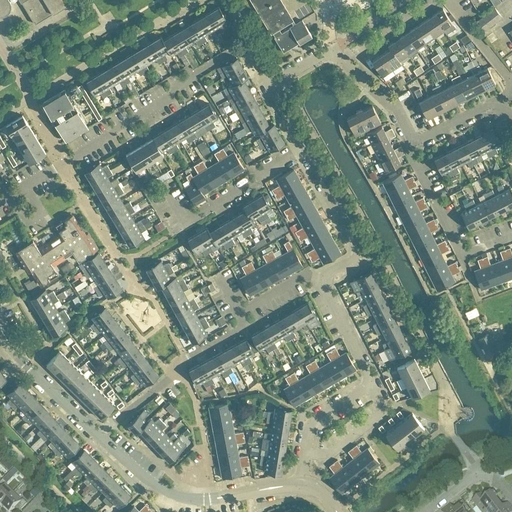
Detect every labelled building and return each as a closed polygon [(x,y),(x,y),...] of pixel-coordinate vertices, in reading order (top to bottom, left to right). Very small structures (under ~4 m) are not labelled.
[(0,0),(0,14),(1,14),(2,14),(4,13),(6,12),(7,11),(8,10),(10,8),(10,7),(11,6),(11,3),(11,2),(10,0),(20,0),(35,24),(73,0),(0,0)] [(289,14),(280,0),(255,0),(252,2),(271,33),(273,32),(279,28),(276,22),(289,14)] [(484,30),(503,17),(495,6),(477,20),(484,30)] [(227,21),(219,7),(209,13),(221,32),(225,29),(222,24),(227,21)] [(455,27),(453,24),(443,8),(433,15),(443,30),(446,34),(455,27)] [(221,32),(209,13),(200,18),(208,32),(213,29),(217,34),(221,32)] [(443,30),(433,15),(424,21),(434,36),(443,30)] [(208,32),(200,18),(191,24),(202,43),(207,40),(203,35),(208,32)] [(299,44),(312,36),(302,20),(288,28),(297,44),(299,43),(299,44)] [(434,36),(424,21),(415,27),(425,42),(434,36)] [(202,43),(191,24),(182,29),(190,43),(195,40),(198,45),(202,43)] [(425,42),(415,27),(406,33),(416,48),(425,42)] [(297,44),(288,28),(275,36),(274,37),(283,52),(288,50),(297,44)] [(185,46),(190,43),(182,29),(172,35),(184,54),(188,51),(185,46)] [(416,48),(406,33),(397,39),(407,54),(416,48)] [(172,35),(163,40),(161,36),(171,54),(176,51),(180,57),(184,54),(172,35)] [(164,53),(169,50),(171,54),(161,36),(151,42),(163,61),(167,58),(164,53)] [(407,54),(397,39),(388,45),(401,63),(399,59),(407,54)] [(470,40),(465,44),(469,49),(474,45),(470,40)] [(163,61),(151,42),(142,48),(150,61),(155,58),(159,64),(163,61)] [(401,63),(388,45),(390,48),(382,54),(392,69),(401,63)] [(150,61),(142,48),(133,53),(144,72),(149,70),(146,64),(150,61)] [(144,72),(133,53),(124,59),(132,72),(137,69),(140,75),(144,72)] [(184,54),(180,57),(185,66),(190,63),(184,54)] [(392,69),(382,54),(372,60),(382,75),(392,69)] [(242,67),(236,57),(222,65),(225,70),(220,73),(222,78),(242,67)] [(132,72),(124,59),(114,64),(126,83),(130,81),(127,76),(132,72)] [(126,83),(114,64),(105,70),(114,84),(118,81),(122,86),(126,83)] [(495,83),(487,67),(481,70),(478,65),(474,67),(485,89),(495,83)] [(243,79),(247,77),(242,67),(222,78),(225,82),(230,79),(233,84),(243,79)] [(485,89),(474,67),(470,69),(473,74),(468,77),(476,93),(485,89)] [(114,84),(105,70),(96,76),(108,95),(112,92),(109,87),(114,84)] [(476,93),(468,77),(462,80),(459,75),(455,77),(466,98),(476,93)] [(108,95),(96,76),(86,81),(95,95),(100,92),(103,97),(108,95)] [(466,98),(455,77),(451,79),(454,84),(448,87),(456,103),(466,98)] [(248,88),(243,79),(233,84),(229,86),(229,87),(223,90),(226,94),(231,91),(234,96),(248,88)] [(404,87),(402,85),(399,79),(395,82),(400,90),(404,87)] [(215,90),(211,84),(206,87),(209,94),(215,90)] [(456,103),(448,87),(443,90),(440,84),(436,86),(447,108),(456,103)] [(447,108),(436,86),(432,88),(435,94),(429,97),(437,113),(447,108)] [(253,98),(248,88),(234,96),(237,101),(232,104),(234,108),(253,98)] [(437,113),(429,97),(423,99),(421,94),(422,94),(419,88),(413,91),(427,118),(437,113)] [(43,102),(66,141),(88,127),(68,96),(71,94),(72,95),(75,92),(73,89),(70,91),(68,89),(65,91),(64,89),(43,102)] [(132,94),(123,99),(125,102),(134,97),(132,94)] [(245,115),(259,107),(253,98),(234,108),(236,113),(242,110),(245,115)] [(217,117),(209,103),(199,109),(211,128),(215,126),(212,120),(217,117)] [(381,121),(372,105),(362,110),(361,108),(356,111),(357,113),(347,118),(355,134),(365,129),(374,125),(381,121)] [(264,117),(259,107),(245,115),(247,120),(242,123),(244,127),(264,117)] [(211,128),(199,109),(190,115),(199,129),(203,126),(207,131),(211,128)] [(7,138),(12,135),(28,125),(23,115),(1,128),(7,138)] [(199,129),(190,115),(181,120),(193,139),(197,137),(194,132),(199,129)] [(259,132),(269,126),(264,117),(244,127),(247,132),(252,129),(255,134),(259,132)] [(193,139),(181,120),(172,126),(180,140),(185,137),(188,142),(193,139)] [(279,133),(273,123),(269,126),(259,132),(262,137),(257,139),(259,144),(279,133)] [(34,134),(28,125),(12,135),(17,144),(34,134)] [(371,143),(393,131),(392,128),(384,131),(381,125),(375,128),(374,125),(365,129),(367,133),(366,133),(371,143)] [(180,140),(172,126),(163,132),(174,151),(178,148),(175,143),(180,140)] [(500,144),(493,130),(483,135),(493,155),(497,152),(494,147),(500,144)] [(391,144),(388,139),(395,135),(393,131),(371,143),(375,152),(391,144)] [(174,151),(163,132),(153,137),(161,151),(167,148),(170,153),(174,151)] [(270,151),(284,143),(279,133),(259,144),(262,148),(267,145),(270,151)] [(40,143),(34,134),(17,144),(23,153),(40,143)] [(493,155),(483,135),(473,139),(480,154),(485,151),(488,157),(493,155)] [(161,151),(153,137),(153,138),(144,143),(154,160),(163,155),(161,151)] [(480,154),(473,139),(463,144),(473,164),(478,162),(475,156),(480,154)] [(204,141),(197,145),(203,155),(210,151),(204,141)] [(45,153),(40,143),(23,153),(28,163),(45,153)] [(135,149),(145,165),(154,160),(144,143),(135,149)] [(380,161),(403,150),(401,146),(394,149),(391,144),(375,152),(380,161)] [(473,164),(463,144),(454,149),(461,163),(466,161),(469,166),(473,164)] [(244,169),(234,152),(228,156),(225,151),(223,148),(219,150),(234,175),(244,169)] [(136,171),(145,165),(135,149),(126,154),(136,171)] [(461,163),(454,149),(444,154),(454,174),(459,172),(456,166),(461,163)] [(234,175),(219,150),(214,153),(219,161),(213,165),(223,181),(234,175)] [(400,163),(397,157),(405,153),(403,150),(380,161),(385,171),(400,163)] [(454,174),(444,154),(434,159),(440,171),(441,173),(447,171),(450,176),(454,174)] [(223,181),(213,165),(207,168),(202,160),(198,163),(213,188),(223,181)] [(90,181),(110,169),(107,165),(102,168),(98,163),(85,171),(90,181)] [(213,188),(198,163),(194,166),(198,173),(193,177),(203,194),(213,188)] [(107,177),(112,174),(110,169),(90,181),(96,190),(110,182),(107,177)] [(274,194),(300,180),(294,169),(276,179),(280,185),(272,189),(274,194)] [(509,172),(503,174),(506,179),(509,180),(511,178),(509,172)] [(203,194),(193,177),(191,173),(186,176),(191,184),(185,187),(195,204),(206,198),(203,194)] [(389,193),(414,180),(412,176),(404,180),(401,173),(383,182),(389,193)] [(125,178),(118,183),(121,188),(128,183),(125,178)] [(288,200),(305,190),(300,180),(274,194),(277,198),(285,194),(288,200)] [(412,195),(408,189),(417,185),(414,180),(389,193),(394,204),(412,195)] [(113,186),(110,182),(96,190),(102,199),(121,188),(118,183),(113,186)] [(511,205),(511,192),(510,188),(505,191),(502,185),(497,188),(500,193),(507,207),(511,205)] [(124,192),(121,188),(102,199),(107,209),(121,200),(118,195),(124,192)] [(286,215),(311,201),(305,190),(288,200),(292,206),(283,210),(286,215)] [(500,193),(495,196),(492,190),(488,192),(498,212),(507,207),(500,193)] [(498,212),(488,192),(483,195),(486,200),(481,203),(488,217),(498,212)] [(271,208),(262,194),(253,200),(264,219),(269,216),(265,211),(271,208)] [(399,215),(425,202),(423,197),(415,201),(412,195),(394,204),(399,215)] [(113,218),(132,206),(129,202),(124,205),(121,200),(107,209),(113,218)] [(246,210),(252,219),(257,216),(260,221),(264,219),(253,200),(243,206),(246,210)] [(468,202),(478,222),(488,217),(481,203),(476,205),(473,200),(468,202)] [(300,221),(317,211),(311,201),(286,215),(289,219),(297,215),(300,221)] [(422,217),(419,210),(428,206),(425,202),(399,215),(405,225),(422,217)] [(468,227),(478,222),(468,202),(464,204),(467,210),(461,213),(468,227)] [(132,219),(129,214),(135,210),(132,206),(113,218),(118,227),(132,219)] [(255,223),(252,219),(246,210),(237,215),(248,234),(253,232),(249,226),(255,223)] [(298,236),(323,222),(317,211),(300,221),(303,227),(295,231),(298,236)] [(58,274),(53,266),(73,253),(79,261),(98,248),(88,233),(86,234),(82,229),(81,230),(72,215),(55,225),(61,234),(38,248),(33,240),(16,251),(26,266),(25,266),(29,272),(32,270),(42,285),(58,274)] [(248,234),(237,215),(228,221),(236,234),(241,231),(244,237),(248,234)] [(410,236),(436,223),(434,219),(425,223),(422,217),(405,225),(410,236)] [(141,220),(135,224),(132,219),(118,227),(124,236),(143,225),(141,220)] [(236,234),(228,221),(218,227),(230,245),(234,243),(231,237),(236,234)] [(165,227),(162,222),(155,226),(158,231),(165,227)] [(312,242),(329,232),(323,222),(298,236),(300,240),(308,236),(312,242)] [(6,229),(12,228),(12,223),(0,224),(0,237),(3,237),(3,235),(7,235),(6,229)] [(433,238),(430,232),(438,228),(436,223),(410,236),(416,247),(433,238)] [(144,237),(140,232),(146,229),(143,225),(124,236),(130,246),(144,237)] [(230,245),(218,227),(209,232),(215,241),(215,242),(217,246),(222,243),(226,248),(230,245)] [(215,241),(209,232),(207,228),(197,233),(209,253),(213,250),(210,245),(215,242),(215,241)] [(309,257),(335,243),(329,232),(312,242),(315,248),(307,252),(309,257)] [(202,250),(205,255),(209,253),(197,233),(188,239),(196,253),(202,250)] [(421,258),(447,245),(444,240),(436,244),(433,238),(416,247),(421,258)] [(302,266),(288,240),(284,243),(288,251),(282,254),(292,272),(302,266)] [(323,263),(341,253),(335,243),(309,257),(312,261),(320,257),(323,263)] [(444,260),(441,253),(449,249),(447,245),(421,258),(426,268),(444,260)] [(511,277),(511,268),(505,249),(500,251),(503,260),(497,262),(504,281),(511,277)] [(292,272),(282,254),(276,258),(272,250),(267,252),(281,278),(292,272)] [(85,273),(103,261),(97,252),(84,261),(87,266),(82,269),(85,273)] [(281,278),(267,252),(263,254),(263,255),(267,263),(261,266),(271,283),(281,278)] [(504,281),(497,262),(490,265),(487,256),(482,258),(492,285),(504,281)] [(492,285),(482,258),(477,260),(481,268),(474,271),(481,289),(492,285)] [(229,265),(225,259),(220,263),(223,268),(229,265)] [(152,278),(171,267),(169,263),(163,266),(160,260),(146,268),(152,278)] [(432,279),(458,266),(455,261),(447,266),(444,260),(426,268),(432,279)] [(96,279),(109,270),(103,261),(85,273),(87,277),(93,274),(96,279)] [(271,283),(261,266),(255,269),(251,261),(246,264),(260,289),(271,283)] [(63,274),(70,270),(67,264),(59,269),(63,274)] [(260,289),(246,264),(242,266),(246,274),(240,278),(249,295),(260,289)] [(455,281),(452,275),(460,271),(458,266),(432,279),(437,290),(455,281)] [(171,280),(171,279),(168,275),(174,271),(171,267),(152,278),(157,288),(161,285),(171,280)] [(97,291),(115,279),(109,270),(96,279),(99,284),(94,287),(97,291)] [(376,281),(371,271),(351,281),(356,291),(376,281)] [(166,294),(186,284),(183,279),(178,282),(175,277),(171,279),(171,280),(161,285),(166,294)] [(108,297),(121,288),(115,279),(97,291),(99,296),(105,292),(108,297)] [(34,280),(26,285),(29,290),(38,285),(34,280)] [(366,298),(381,291),(376,281),(356,291),(358,296),(364,293),(366,298)] [(186,296),(183,291),(188,288),(186,284),(166,294),(171,304),(186,296)] [(37,307),(56,296),(53,291),(48,295),(45,289),(31,298),(37,307)] [(63,291),(57,295),(60,300),(66,296),(67,295),(64,290),(63,291)] [(365,310),(385,301),(381,291),(366,298),(369,303),(363,306),(365,310)] [(56,308),(53,303),(58,300),(56,296),(37,307),(42,316),(56,308)] [(177,313),(196,303),(196,302),(194,298),(188,301),(186,296),(171,304),(177,313)] [(390,310),(385,301),(365,310),(367,314),(368,315),(373,312),(376,317),(390,310)] [(319,322),(308,302),(298,308),(310,327),(319,322)] [(196,315),(193,310),(199,307),(196,303),(177,313),(182,323),(196,315)] [(94,329),(111,316),(104,307),(95,314),(92,317),(95,322),(91,325),(94,329)] [(48,326),(67,314),(64,310),(59,313),(56,308),(42,316),(48,326)] [(310,327),(298,308),(289,314),(297,327),(302,324),(305,330),(310,327)] [(395,320),(390,310),(376,317),(378,323),(373,325),(375,330),(395,320)] [(67,327),(64,322),(69,318),(67,314),(48,326),(54,335),(67,327)] [(297,327),(289,314),(280,319),(291,338),(295,336),(292,330),(297,327)] [(187,332),(207,321),(204,317),(199,320),(196,315),(182,323),(187,332)] [(105,334),(118,324),(111,316),(94,329),(97,333),(102,329),(105,334)] [(291,338),(280,319),(270,325),(279,338),(284,335),(287,341),(291,338)] [(386,337),(400,329),(395,320),(375,330),(377,334),(383,331),(386,337)] [(207,334),(204,329),(209,326),(207,321),(187,332),(192,342),(207,334)] [(107,346),(125,332),(118,324),(105,334),(109,339),(104,342),(107,346)] [(261,330),(272,349),(273,349),(277,347),(274,341),(279,338),(270,325),(261,330)] [(405,339),(400,329),(386,337),(388,342),(383,345),(385,349),(405,339)] [(272,350),(272,349),(261,330),(252,336),(260,349),(265,346),(268,352),(272,350)] [(119,351),(131,341),(125,332),(107,346),(110,350),(115,346),(119,351)] [(479,338),(486,352),(495,348),(488,334),(479,338)] [(249,356),(254,353),(246,339),(237,344),(247,364),(252,361),(249,356)] [(390,359),(410,349),(405,339),(385,349),(390,359)] [(120,363),(138,349),(131,341),(119,351),(122,355),(117,359),(120,363)] [(227,349),(235,363),(240,360),(243,366),(244,365),(246,370),(250,368),(249,367),(247,364),(237,344),(227,349)] [(356,369),(346,352),(340,356),(335,348),(331,350),(345,375),(356,369)] [(145,358),(138,349),(120,363),(124,367),(128,363),(132,368),(145,358)] [(230,366),(235,363),(227,349),(218,354),(228,374),(233,372),(230,366)] [(345,375),(331,350),(326,353),(331,361),(325,364),(335,381),(345,375)] [(46,364),(55,372),(67,359),(59,351),(46,364)] [(228,374),(218,354),(208,360),(216,374),(221,371),(224,376),(228,374)] [(134,380),(151,366),(145,358),(132,368),(136,372),(131,376),(134,380)] [(402,377),(419,369),(414,358),(397,367),(402,377)] [(75,366),(67,359),(55,372),(62,379),(75,366)] [(216,374),(208,360),(199,365),(209,384),(214,382),(211,376),(216,374)] [(335,381),(325,364),(319,368),(315,360),(310,362),(325,387),(335,381)] [(325,387),(310,362),(306,365),(310,373),(304,377),(314,393),(325,387)] [(189,370),(197,384),(202,381),(205,387),(209,385),(209,384),(199,365),(189,370)] [(83,374),(75,366),(62,379),(70,387),(83,374)] [(146,385),(158,375),(151,366),(134,380),(137,384),(142,380),(146,385)] [(407,387),(424,378),(419,369),(402,377),(407,387)] [(233,372),(228,374),(233,383),(238,381),(233,372)] [(314,393),(304,377),(299,380),(294,372),(289,375),(304,400),(314,393)] [(91,381),(83,374),(70,387),(78,395),(91,381)] [(304,400),(289,375),(285,377),(290,385),(283,389),(293,406),(304,400)] [(429,388),(424,378),(407,387),(412,397),(429,388)] [(98,389),(91,381),(78,395),(86,402),(98,389)] [(11,405),(27,390),(19,382),(8,393),(12,397),(7,402),(11,405)] [(106,396),(98,389),(86,402),(93,410),(106,396)] [(23,409),(34,398),(27,390),(11,405),(14,409),(19,405),(23,409)] [(154,400),(159,404),(164,400),(159,395),(154,400)] [(114,404),(106,396),(93,410),(101,417),(114,404)] [(26,421),(42,405),(34,398),(23,409),(27,413),(22,417),(26,421)] [(0,412),(1,414),(11,405),(7,402),(6,400),(0,404),(0,412)] [(229,410),(228,403),(209,406),(211,418),(239,413),(238,408),(229,410)] [(176,409),(171,404),(166,408),(171,413),(176,409)] [(38,424),(49,413),(42,405),(26,421),(29,424),(34,420),(38,424)] [(289,420),(291,409),(275,407),(274,413),(268,412),(267,417),(289,420)] [(171,413),(176,418),(180,414),(176,409),(171,413)] [(139,429),(147,422),(147,421),(143,418),(148,413),(144,410),(128,425),(136,433),(139,430),(139,429)] [(403,419),(415,435),(424,428),(412,412),(403,419)] [(41,437),(57,421),(49,413),(38,424),(42,429),(37,433),(40,436),(41,437)] [(233,427),(231,420),(240,418),(239,413),(211,418),(213,430),(233,427)] [(288,431),(289,420),(267,417),(266,421),(273,422),(272,428),(288,431)] [(147,437),(163,422),(159,418),(155,423),(151,418),(147,421),(147,422),(139,429),(139,430),(147,437)] [(403,419),(394,426),(406,442),(415,435),(403,419)] [(49,436),(53,440),(64,429),(57,421),(41,437),(44,440),(49,436)] [(154,445),(166,434),(162,430),(166,426),(163,422),(147,437),(154,445)] [(21,425),(17,429),(21,434),(26,430),(21,425)] [(394,426),(385,433),(398,448),(406,442),(394,426)] [(244,437),(243,432),(234,433),(233,427),(213,430),(215,442),(244,437)] [(286,441),(288,431),(272,428),(271,434),(265,433),(264,438),(286,441)] [(55,452),(72,437),(64,429),(53,440),(57,444),(52,449),(55,452)] [(162,453),(178,438),(174,434),(170,438),(166,434),(154,445),(162,453)] [(41,437),(31,446),(34,449),(44,440),(41,437)] [(68,456),(79,445),(72,437),(55,452),(59,456),(63,451),(68,456)] [(237,450),(236,443),(245,442),(244,437),(215,442),(218,454),(237,450)] [(169,461),(181,450),(185,446),(178,438),(162,453),(169,461)] [(264,438),(263,438),(261,448),(268,449),(284,452),(286,441),(264,438)] [(356,445),(352,448),(370,471),(379,463),(371,453),(368,448),(367,448),(362,452),(356,445)] [(370,471),(352,448),(348,451),(354,458),(348,463),(360,478),(370,471)] [(394,448),(384,454),(390,465),(400,459),(394,448)] [(76,473),(91,457),(84,449),(72,460),(77,465),(72,469),(76,473)] [(282,463),(284,452),(268,449),(267,455),(261,454),(260,459),(282,463)] [(248,460),(247,455),(238,457),(237,450),(218,454),(220,466),(248,460)] [(88,476),(99,465),(91,457),(76,473),(79,476),(84,472),(88,476)] [(281,474),(282,463),(260,459),(260,464),(266,465),(265,471),(281,474)] [(246,466),(249,465),(248,460),(220,466),(222,478),(241,474),(240,467),(246,466)] [(360,478),(348,463),(343,467),(337,460),(333,463),(351,485),(360,478)] [(351,485),(333,463),(329,466),(335,473),(329,478),(341,493),(351,485)] [(91,488),(107,472),(99,465),(88,476),(92,480),(87,485),(91,488)] [(114,480),(107,472),(91,488),(94,492),(99,487),(103,491),(114,480)] [(64,484),(63,485),(67,489),(68,490),(69,489),(71,487),(70,486),(73,483),(69,479),(64,484)] [(13,493),(5,485),(7,484),(2,480),(0,482),(0,506),(13,493)] [(106,503),(122,487),(114,480),(103,491),(107,495),(103,500),(106,503)] [(87,485),(82,490),(86,493),(91,488),(87,485)] [(119,507),(130,495),(122,487),(106,503),(110,507),(114,502),(119,507)] [(480,511),(487,511),(499,503),(495,499),(497,497),(494,492),(486,499),(482,494),(472,501),(480,511)] [(18,511),(27,504),(22,500),(21,501),(13,493),(0,506),(5,511),(10,511),(14,509),(17,511),(18,511)]
